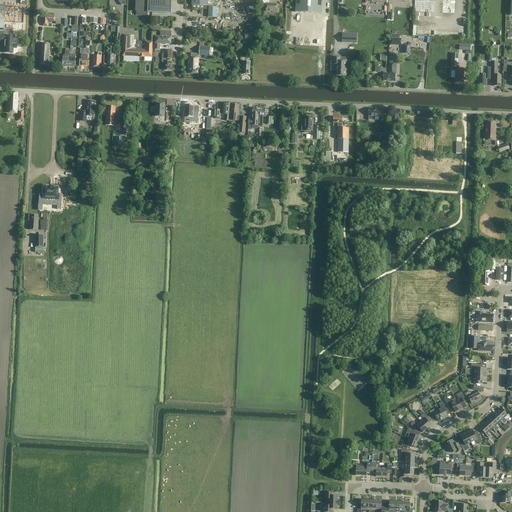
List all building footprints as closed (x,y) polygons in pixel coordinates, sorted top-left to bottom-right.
[(148,8),(147,13),(171,14),(171,0),(164,0),(148,0),(148,3),(148,8)] [(262,0),(262,7),(266,7),(266,11),(276,12),(277,4),(270,4),(270,2),(270,0),(262,0)] [(321,0),(296,0),(296,12),(321,14),(321,0)] [(148,8),(148,3),(144,2),(144,1),(137,1),(136,3),(134,3),(133,9),(136,9),(136,11),(143,12),(143,8),(148,8)] [(2,36),(2,32),(3,32),(4,11),(0,11),(0,40),(5,41),(6,41),(6,44),(5,43),(4,53),(13,53),(13,48),(16,49),(16,44),(13,44),(14,37),(10,36),(9,36),(4,36),(2,36)] [(42,26),(48,26),(48,22),(55,22),(55,17),(43,16),(42,26)] [(170,37),(170,36),(171,36),(171,32),(161,32),(160,37),(156,37),(155,44),(171,44),(171,37),(170,37)] [(357,34),(342,34),(342,42),(356,43),(357,34)] [(143,44),(142,44),(135,44),(135,36),(124,35),(123,56),(140,57),(140,58),(141,58),(141,48),(143,48),(143,44)] [(142,42),(142,44),(143,44),(143,48),(141,48),(141,58),(145,58),(145,57),(152,58),(152,42),(142,42)] [(48,64),(49,44),(39,43),(39,55),(40,55),(39,64),(48,64)] [(109,46),(109,48),(107,47),(107,52),(110,52),(110,53),(108,53),(107,67),(115,67),(115,64),(115,61),(114,61),(114,57),(115,57),(115,54),(114,54),(114,53),(113,53),(113,46),(109,46)] [(209,56),(210,48),(200,47),(199,55),(209,56)] [(98,50),(98,56),(93,56),(93,67),(101,67),(102,51),(98,50)] [(198,63),(198,58),(189,57),(188,64),(189,64),(189,65),(188,64),(188,74),(199,74),(199,69),(197,69),(198,63)] [(346,76),(346,61),(340,61),(340,57),(334,57),(333,65),(337,65),(336,76),(346,76)] [(390,64),(388,64),(387,70),(387,71),(390,71),(390,74),(389,74),(388,81),(395,82),(395,74),(396,74),(396,64),(393,64),(393,62),(390,62),(390,64)] [(382,72),(383,72),(383,81),(388,81),(389,74),(390,74),(390,71),(387,71),(387,70),(387,68),(378,68),(379,64),(376,64),(375,72),(382,72)] [(479,74),(479,78),(478,80),(479,81),(478,86),(486,86),(487,79),(491,80),(491,68),(485,68),(484,75),(479,74)] [(455,71),(454,85),(463,85),(463,71),(455,71)] [(501,83),(501,75),(494,75),(493,86),(500,87),(500,85),(501,85),(501,83)] [(17,93),(7,92),(6,113),(17,114),(17,93)] [(87,101),(87,111),(85,111),(84,116),(94,116),(95,101),(87,101)] [(223,103),(223,110),(214,110),(214,118),(220,118),(220,114),(225,115),(225,121),(229,121),(229,120),(230,120),(231,104),(223,103)] [(165,104),(156,104),(155,117),(164,117),(165,104)] [(239,105),(231,104),(230,120),(240,121),(239,133),(245,133),(246,117),(240,116),(239,116),(239,112),(239,105)] [(195,110),(193,110),(193,105),(186,105),(185,118),(190,118),(190,122),(198,123),(198,110),(195,110)] [(115,126),(116,112),(115,112),(116,107),(108,106),(107,111),(106,111),(105,126),(115,126)] [(252,126),(258,126),(259,108),(258,108),(258,107),(256,107),(256,108),(253,108),(252,114),(252,120),(248,120),(248,130),(251,130),(252,126)] [(383,117),(383,109),(368,108),(368,116),(369,116),(368,120),(375,120),(375,117),(383,117)] [(305,117),(304,126),(302,126),(302,131),(312,131),(313,117),(305,117)] [(348,150),(349,128),(342,128),(342,123),(342,117),(333,117),(333,123),(338,123),(338,128),(337,128),(337,139),(338,139),(338,150),(348,150)] [(486,129),(485,140),(495,141),(496,126),(495,126),(495,122),(487,122),(486,129)] [(320,127),(318,127),(314,127),(314,139),(320,140),(320,146),(319,146),(319,151),(323,151),(323,125),(321,125),(320,127)] [(115,138),(115,145),(124,146),(124,138),(115,138)] [(499,154),(509,150),(508,144),(497,148),(499,154)] [(37,192),(37,201),(41,201),(41,200),(50,200),(51,197),(55,198),(55,206),(59,206),(60,193),(56,193),(56,186),(51,186),(51,185),(47,185),(47,186),(41,185),(41,192),(37,192)] [(38,215),(29,215),(28,221),(30,221),(29,230),(38,230),(39,218),(38,218),(38,215)] [(43,247),(43,235),(35,235),(35,247),(43,247)] [(493,323),(494,315),(482,315),(482,313),(476,312),(475,322),(493,323)] [(495,336),(495,329),(480,328),(480,335),(495,336)] [(479,344),(478,350),(494,351),(495,342),(481,341),(481,344),(479,344)] [(476,375),(487,375),(487,369),(481,369),(481,365),(471,364),(471,370),(476,370),(476,375)] [(487,375),(476,375),(476,378),(473,378),(473,384),(483,385),(483,382),(486,382),(487,375)] [(478,392),(468,397),(471,404),(477,401),(481,399),(478,392)] [(456,401),(461,410),(463,409),(462,409),(466,407),(463,403),(466,401),(463,394),(457,397),(459,399),(456,401)] [(459,412),(461,410),(456,401),(455,398),(446,403),(450,410),(453,408),(455,413),(459,411),(459,412)] [(441,409),(438,410),(443,419),(448,417),(445,412),(448,411),(444,404),(440,406),(441,409)] [(496,412),(506,423),(507,421),(506,419),(505,419),(504,418),(507,415),(500,408),(496,412)] [(438,422),(443,419),(438,410),(435,412),(434,409),(429,412),(433,418),(435,417),(438,422)] [(504,424),(506,423),(496,412),(492,416),(498,423),(501,421),(502,422),(504,424)] [(424,413),(422,415),(420,417),(423,420),(420,421),(427,429),(431,425),(426,419),(428,417),(424,413)] [(496,426),(498,423),(492,416),(488,420),(497,430),(498,430),(498,431),(499,432),(501,430),(497,426),(497,427),(496,426)] [(495,432),(497,430),(488,420),(483,424),(490,431),(493,428),(494,429),(493,430),(495,432)] [(427,429),(420,421),(416,425),(413,421),(411,424),(415,429),(418,427),(423,432),(427,429)] [(487,433),(490,431),(483,424),(479,428),(489,438),(491,436),(489,434),(488,435),(487,433)] [(409,437),(408,439),(417,443),(417,442),(419,443),(420,440),(419,439),(419,437),(412,435),(414,431),(408,428),(407,432),(407,433),(406,435),(409,437)] [(466,433),(471,443),(474,441),(476,444),(478,443),(479,444),(482,442),(478,434),(475,436),(472,430),(466,433)] [(471,443),(466,433),(460,436),(463,442),(460,444),(464,452),(469,449),(467,445),(471,443)] [(415,448),(417,443),(408,439),(406,444),(403,442),(401,445),(407,448),(408,445),(415,448)] [(447,443),(444,444),(449,453),(451,451),(452,453),(457,450),(458,452),(462,450),(458,443),(455,445),(452,440),(448,442),(447,442),(447,443)] [(405,459),(414,460),(415,454),(407,454),(407,450),(401,450),(401,454),(403,454),(403,456),(405,456),(405,459)] [(355,476),(361,476),(362,466),(359,466),(359,463),(356,463),(356,461),(353,461),(353,468),(356,468),(355,476)] [(448,465),(445,465),(445,475),(451,475),(451,470),(454,470),(455,462),(448,462),(448,465)] [(372,474),(372,463),(364,463),(364,467),(362,466),(361,476),(367,476),(367,474),(372,474)] [(378,463),(372,463),(372,474),(376,474),(376,477),(381,477),(382,467),(379,467),(379,464),(378,463)] [(466,467),(465,476),(471,476),(471,469),(474,470),(474,464),(471,463),(471,467),(466,467)] [(486,478),(486,468),(483,468),(483,463),(477,463),(476,473),(480,473),(480,478),(486,478)] [(489,468),(486,468),(486,478),(492,478),(492,473),(495,474),(496,464),(489,463),(489,468)] [(387,477),(387,474),(390,474),(391,464),(385,464),(384,468),(382,467),(381,477),(387,477)] [(466,467),(466,464),(456,464),(455,470),(458,470),(458,471),(459,472),(460,472),(459,476),(465,476),(466,467)] [(414,475),(414,470),(404,469),(404,472),(403,472),(403,474),(400,474),(400,477),(406,478),(406,475),(414,475)] [(505,495),(505,496),(501,496),(500,503),(505,503),(505,502),(510,502),(511,492),(504,491),(504,495),(505,495)] [(328,499),(328,503),(340,504),(340,501),(339,501),(339,496),(332,496),(332,493),(324,492),(324,499),(328,499)] [(365,511),(366,510),(366,500),(361,500),(361,506),(357,506),(356,511),(365,511)] [(384,511),(385,509),(381,509),(382,501),(377,501),(376,511),(379,511),(378,511),(384,511)] [(389,509),(385,509),(384,511),(393,511),(394,511),(394,502),(389,501),(389,509)] [(434,511),(441,511),(442,511),(448,511),(448,505),(444,505),(442,505),(443,502),(435,501),(434,511)] [(410,502),(405,502),(404,511),(406,511),(412,511),(413,510),(410,510),(410,502)] [(340,504),(328,503),(328,506),(324,506),(323,511),(331,511),(331,509),(338,509),(339,506),(340,506),(340,504)]
